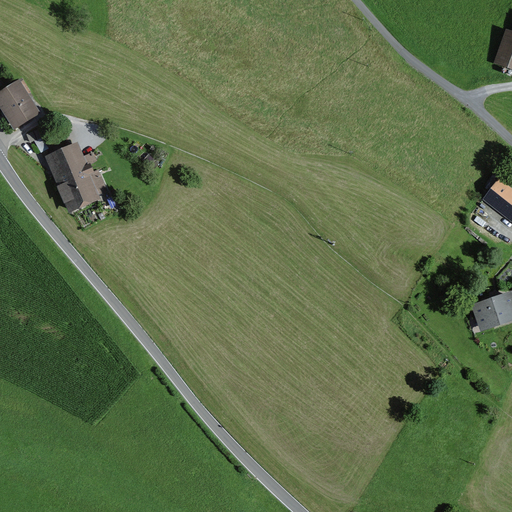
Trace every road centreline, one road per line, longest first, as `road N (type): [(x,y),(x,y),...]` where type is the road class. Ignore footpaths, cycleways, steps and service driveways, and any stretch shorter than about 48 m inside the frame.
road 1 (tertiary): [(0,158),(209,419),(302,511)]
road 2 (unclassified): [(356,0),(402,51),(511,140)]
